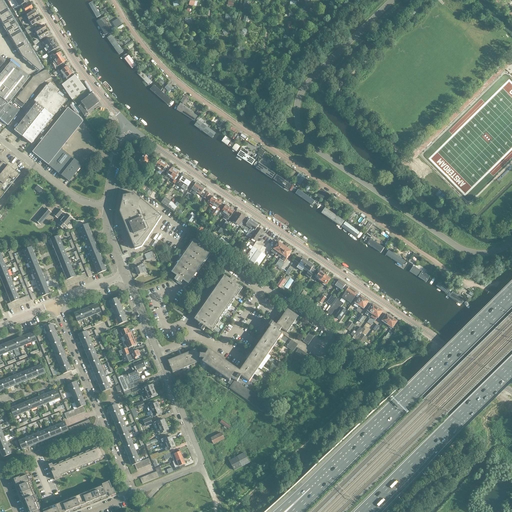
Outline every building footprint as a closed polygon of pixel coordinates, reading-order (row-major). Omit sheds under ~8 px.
[(21,30),(3,0),(0,0),(0,22),(21,58),(23,59),(38,72),(44,68),(32,47),(29,43),(26,38),(21,30)] [(15,0),(19,6),(13,9),(13,10),(15,12),(28,4),(25,0),(15,0)] [(466,9),(461,4),(456,0),(443,0),(452,9),(453,8),(455,10),(454,11),(459,17),(466,9)] [(92,2),(89,4),(97,18),(101,16),(92,2)] [(22,10),(23,13),(24,14),(28,12),(31,10),(30,9),(32,8),(30,4),(22,8),(23,10),(22,10)] [(26,16),(28,21),(37,16),(34,11),(26,16)] [(37,16),(28,21),(31,26),(40,20),(37,16)] [(103,19),(98,22),(106,35),(111,32),(103,19)] [(34,31),(37,35),(46,30),(43,25),(34,31)] [(222,35),(227,29),(222,25),(217,31),(222,35)] [(46,30),(37,35),(40,40),(49,35),(46,30)] [(112,35),(107,38),(119,55),(123,51),(112,35)] [(43,43),(46,48),(53,43),(50,38),(43,43)] [(53,43),(46,48),(49,53),(56,48),(53,43)] [(59,52),(54,56),(53,54),(48,57),(46,58),(47,60),(49,59),(51,62),(52,61),(53,63),(62,57),(59,52)] [(129,56),(125,59),(132,69),(136,66),(129,56)] [(62,57),(53,63),(55,65),(53,66),(55,68),(58,66),(65,62),(62,57)] [(11,62),(0,74),(0,115),(10,103),(9,102),(30,77),(11,62)] [(67,66),(60,72),(58,70),(53,74),(55,76),(60,72),(63,75),(70,70),(67,66)] [(33,77),(26,86),(24,85),(23,87),(24,88),(13,102),(21,108),(40,85),(51,77),(46,69),(33,77)] [(70,70),(63,75),(67,80),(74,75),(72,73),(73,73),(70,70)] [(153,82),(142,71),(139,74),(151,85),(153,82)] [(74,75),(67,80),(67,81),(62,85),(72,100),(85,90),(74,75),(74,76),(74,75)] [(43,109),(44,110),(56,94),(59,91),(49,83),(47,86),(46,85),(33,101),(35,103),(43,109)] [(176,105),(176,104),(176,103),(175,103),(167,95),(160,89),(156,87),(156,86),(155,86),(154,86),(153,87),(153,88),(153,89),(154,91),(159,95),(172,106),(173,106),(173,107),(174,107),(175,107),(176,106),(176,105)] [(92,92),(81,101),(88,110),(99,101),(92,92)] [(34,121),(21,137),(31,144),(65,101),(56,94),(44,110),(43,109),(34,121)] [(19,110),(10,103),(0,115),(0,119),(7,125),(19,110)] [(35,103),(23,118),(25,119),(27,116),(34,121),(43,109),(35,103)] [(77,107),(84,116),(88,113),(81,104),(77,107)] [(183,107),(180,105),(177,110),(180,112),(181,111),(195,120),(197,117),(183,108),(183,107)] [(32,152),(48,165),(52,168),(69,182),(82,166),(64,152),(61,149),(82,122),(79,118),(67,108),(32,152)] [(23,118),(13,130),(21,137),(34,121),(27,116),(25,119),(23,118)] [(222,119),(217,126),(221,129),(226,122),(222,119)] [(198,121),(195,125),(212,138),(215,134),(198,121)] [(222,141),(236,150),(239,146),(225,137),(222,141)] [(241,151),(237,155),(252,165),(255,160),(241,151)] [(146,169),(152,160),(144,155),(138,163),(142,166),(142,167),(143,168),(144,167),(146,169)] [(158,161),(155,166),(153,168),(154,169),(155,168),(159,170),(164,162),(160,160),(159,162),(158,161)] [(0,198),(18,176),(1,162),(0,163),(0,198)] [(167,165),(164,162),(159,170),(161,172),(160,173),(161,174),(162,175),(167,168),(166,167),(167,165)] [(260,164),(257,169),(272,179),(275,174),(260,164)] [(169,169),(167,173),(165,173),(163,177),(165,178),(168,180),(170,178),(175,170),(172,168),(170,170),(169,169)] [(179,173),(175,170),(170,178),(174,180),(175,179),(176,180),(179,176),(178,175),(179,173)] [(181,187),(188,177),(184,174),(178,183),(180,184),(179,186),(181,187)] [(301,184),(306,179),(300,174),(295,180),(301,184)] [(291,186),(280,176),(277,180),(288,190),(291,186)] [(193,180),(188,177),(181,187),(184,189),(185,188),(187,189),(193,180)] [(192,189),(193,190),(191,193),(194,195),(196,192),(197,193),(201,186),(196,183),(192,189)] [(38,184),(35,188),(40,193),(43,189),(38,184)] [(205,189),(201,186),(197,193),(202,196),(205,190),(204,190),(205,189)] [(323,189),(319,196),(326,201),(331,194),(323,189)] [(211,194),(205,190),(202,196),(202,197),(207,200),(211,194)] [(315,201),(298,190),(296,193),(312,204),(315,201)] [(125,197),(122,212),(136,247),(141,246),(159,217),(133,196),(125,197)] [(210,198),(208,201),(209,201),(208,202),(208,203),(210,205),(210,204),(213,206),(218,199),(214,196),(211,200),(210,198)] [(168,208),(172,202),(165,197),(161,204),(168,208)] [(222,202),(218,199),(213,206),(212,208),(214,210),(212,214),(215,216),(216,215),(221,208),(223,206),(220,204),(222,202)] [(173,212),(178,206),(172,202),(168,208),(173,212)] [(226,205),(223,209),(221,208),(216,215),(218,217),(220,215),(224,217),(224,216),(225,217),(231,208),(226,205)] [(231,208),(225,217),(224,217),(228,220),(229,218),(234,211),(231,208)] [(344,221),(325,208),(322,213),(340,226),(344,221)] [(65,216),(61,214),(63,212),(59,209),(54,215),(58,218),(61,221),(58,224),(64,230),(67,227),(68,228),(74,220),(67,214),(65,216)] [(43,212),(36,220),(40,224),(48,216),(43,212)] [(238,213),(233,221),(233,222),(239,226),(244,217),(238,213)] [(187,219),(192,222),(195,217),(191,214),(187,219)] [(248,232),(255,222),(250,219),(247,224),(245,222),(241,227),(248,232)] [(255,222),(248,232),(247,232),(252,236),(255,232),(255,231),(259,225),(255,222)] [(360,232),(346,222),(342,227),(356,237),(360,232)] [(87,224),(79,228),(81,234),(90,230),(87,224)] [(256,241),(263,231),(259,228),(252,238),(256,241)] [(90,230),(81,234),(84,239),(92,236),(90,230)] [(50,240),(53,245),(61,242),(59,236),(50,240)] [(92,236),(84,239),(86,245),(94,242),(92,236)] [(221,238),(218,243),(226,249),(229,244),(221,238)] [(177,276),(176,278),(174,280),(177,281),(176,282),(181,285),(184,281),(188,284),(211,251),(204,246),(206,244),(201,241),(200,243),(194,239),(172,272),(177,276)] [(371,239),(367,244),(381,253),(384,248),(371,239)] [(61,242),(53,245),(55,251),(63,248),(61,242)] [(94,242),(86,245),(88,251),(97,247),(94,242)] [(273,249),(274,250),(272,252),(276,255),(283,245),(278,242),(273,249)] [(287,248),(283,245),(276,255),(280,258),(287,248)] [(31,247),(23,251),(25,257),(34,253),(31,247)] [(97,247),(88,251),(91,257),(99,253),(97,247)] [(266,256),(254,247),(244,260),(257,269),(266,256)] [(63,248),(55,251),(57,257),(66,253),(63,248)] [(292,251),(287,248),(280,258),(275,266),(280,269),(284,263),(287,258),(292,251)] [(389,251),(386,255),(403,266),(405,262),(389,251)] [(151,252),(144,255),(146,260),(153,257),(151,252)] [(34,253),(25,257),(28,262),(36,259),(34,253)] [(66,253),(57,257),(60,263),(68,259),(66,253)] [(99,253),(91,257),(93,262),(102,259),(99,253)] [(299,264),(305,268),(309,262),(303,258),(299,264)] [(36,259),(28,262),(30,268),(38,265),(36,259)] [(68,259),(60,263),(62,268),(71,265),(68,259)] [(102,259),(93,262),(96,268),(104,265),(102,259)] [(315,269),(316,267),(314,266),(309,262),(305,268),(310,271),(307,275),(311,278),(316,270),(315,269)] [(138,275),(146,272),(143,264),(139,265),(140,266),(135,268),(138,275)] [(38,265),(30,268),(32,274),(41,270),(38,265)] [(71,265),(62,268),(64,274),(73,271),(71,265)] [(104,265),(96,268),(98,274),(106,270),(104,265)] [(429,277),(413,266),(410,272),(426,282),(429,277)] [(321,270),(319,269),(314,276),(316,277),(316,278),(321,281),(326,275),(320,271),(321,270)] [(41,270),(32,274),(35,280),(43,276),(41,270)] [(8,271),(0,273),(0,275),(2,280),(10,276),(8,271)] [(73,271),(64,274),(67,280),(69,279),(71,278),(74,277),(75,277),(73,271)] [(225,275),(210,296),(195,319),(200,323),(199,326),(200,327),(199,328),(203,331),(206,327),(211,331),(241,287),(235,282),(236,280),(232,277),(230,279),(225,275)] [(331,279),(326,275),(321,281),(327,285),(331,279)] [(10,276),(2,280),(4,286),(12,282),(10,276)] [(43,276),(35,280),(37,285),(45,282),(43,276)] [(281,287),(286,280),(282,277),(277,285),(281,287)] [(290,277),(285,287),(290,289),(294,279),(290,277)] [(335,286),(337,287),(336,289),(339,291),(340,289),(342,290),(345,285),(339,280),(335,286)] [(12,282),(4,286),(6,291),(15,288),(12,282)] [(45,282),(37,285),(39,291),(48,288),(45,282)] [(447,289),(439,283),(436,286),(445,292),(445,293),(447,295),(450,290),(448,288),(447,289)] [(349,287),(342,297),(346,300),(353,290),(349,287)] [(15,288),(6,291),(9,297),(11,296),(17,294),(15,288)] [(48,288),(39,291),(42,297),(50,293),(48,288)] [(353,290),(346,300),(350,303),(357,293),(353,290)] [(301,301),(305,296),(307,293),(304,291),(298,299),(301,301)] [(464,299),(452,292),(449,297),(461,304),(464,299)] [(17,294),(11,296),(9,297),(11,303),(13,302),(15,301),(18,300),(19,300),(17,294)] [(337,299),(332,295),(327,303),(332,306),(337,299)] [(365,298),(361,295),(355,303),(360,306),(365,298)] [(109,302),(112,307),(120,304),(118,298),(109,302)] [(369,301),(365,298),(360,306),(364,309),(369,301)] [(332,307),(337,311),(342,303),(337,299),(332,307)] [(101,313),(97,304),(92,307),(95,315),(101,313)] [(120,304),(112,307),(114,313),(122,310),(120,304)] [(372,304),(367,311),(365,314),(370,318),(371,317),(377,308),(372,304)] [(95,315),(92,307),(86,309),(89,317),(95,315)] [(382,311),(377,308),(371,317),(376,320),(377,318),(378,318),(382,311)] [(89,317),(86,309),(80,311),(84,320),(89,317)] [(272,327),(247,363),(240,373),(209,351),(207,355),(206,354),(198,354),(197,354),(196,350),(169,362),(168,360),(168,361),(173,373),(200,361),(199,358),(204,358),(202,361),(230,380),(228,383),(231,386),(229,388),(262,411),(264,408),(266,410),(268,408),(265,406),(267,403),(237,382),(241,376),(249,382),(282,333),(279,332),(281,328),(286,332),(298,315),(288,309),(277,325),(272,321),(269,325),(272,327)] [(122,310),(114,313),(116,319),(125,315),(122,310)] [(84,320),(80,311),(74,314),(78,322),(84,320)] [(382,321),(382,322),(381,324),(385,326),(386,325),(387,325),(392,318),(386,314),(382,321)] [(125,315),(116,319),(119,325),(127,321),(125,315)] [(397,322),(392,318),(387,325),(388,326),(387,327),(391,329),(391,328),(392,329),(397,322)] [(350,331),(354,325),(350,322),(345,328),(350,331)] [(376,332),(380,326),(374,322),(372,325),(370,324),(364,333),(368,336),(373,330),(376,332)] [(53,324),(45,328),(47,334),(55,330),(53,324)] [(357,336),(362,329),(360,327),(356,332),(354,330),(351,335),(354,337),(353,338),(355,339),(357,336)] [(130,333),(128,329),(120,332),(122,337),(124,336),(126,342),(134,339),(133,335),(132,336),(131,333),(130,333)] [(55,330),(47,334),(49,340),(58,336),(55,330)] [(87,331),(79,335),(81,341),(89,337),(87,331)] [(37,341),(33,333),(27,335),(31,344),(37,341)] [(363,344),(367,338),(362,334),(357,340),(363,344)] [(31,344),(27,335),(22,337),(25,346),(31,344)] [(58,336),(49,340),(52,345),(60,342),(58,336)] [(25,346),(22,337),(16,340),(19,348),(25,346)] [(89,337),(81,341),(83,346),(92,343),(89,337)] [(134,339),(126,342),(128,348),(136,345),(135,342),(136,342),(134,339)] [(19,348),(16,340),(10,342),(14,350),(19,348)] [(287,347),(290,349),(295,342),(292,340),(287,347)] [(14,350),(10,342),(4,344),(8,353),(14,350)] [(60,342),(52,345),(54,351),(62,348),(60,342)] [(92,343),(83,346),(86,352),(94,349),(92,343)] [(62,348),(54,351),(56,357),(65,353),(62,348)] [(138,350),(131,353),(130,354),(127,348),(122,351),(124,356),(126,355),(129,362),(137,359),(137,357),(140,355),(138,350)] [(94,349),(86,352),(88,358),(96,354),(94,349)] [(65,353),(56,357),(59,362),(67,359),(65,353)] [(96,354),(88,358),(90,363),(99,360),(96,354)] [(268,354),(260,368),(262,369),(271,355),(268,354)] [(67,359),(59,362),(61,368),(69,365),(67,359)] [(99,360),(90,363),(93,369),(101,366),(99,360)] [(143,360),(134,364),(133,362),(130,364),(133,370),(128,372),(130,377),(138,373),(144,371),(142,368),(145,367),(143,360)] [(42,365),(36,367),(39,376),(45,373),(42,365)] [(69,365),(61,368),(63,374),(72,371),(69,365)] [(101,366),(93,369),(95,375),(103,372),(101,366)] [(36,367),(30,370),(34,378),(39,376),(36,367)] [(138,373),(130,377),(124,379),(123,375),(119,368),(115,370),(124,391),(142,384),(138,373)] [(30,370),(24,372),(28,380),(34,378),(30,370)] [(24,372),(19,374),(22,383),(28,380),(24,372)] [(103,372),(95,375),(97,381),(106,377),(103,372)] [(19,374),(13,377),(16,385),(22,383),(19,374)] [(13,377),(7,379),(11,387),(16,385),(13,377)] [(106,377),(97,381),(100,386),(108,383),(106,377)] [(7,379),(2,381),(5,390),(11,387),(7,379)] [(76,382),(68,385),(70,391),(78,388),(76,382)] [(108,383),(100,386),(102,392),(104,392),(106,397),(112,395),(110,389),(108,383)] [(144,390),(145,393),(154,390),(153,387),(154,386),(153,384),(142,388),(143,391),(144,390)] [(78,388),(70,391),(72,397),(81,393),(78,388)] [(60,398),(57,390),(51,392),(54,400),(60,398)] [(155,393),(154,390),(145,393),(142,395),(141,396),(143,401),(157,395),(156,393),(155,393)] [(54,400),(51,392),(45,394),(48,403),(54,400)] [(81,393),(72,397),(75,402),(83,399),(81,393)] [(116,395),(120,403),(125,401),(122,393),(116,395)] [(48,403),(45,394),(39,397),(43,405),(48,403)] [(43,405),(39,397),(33,399),(37,407),(43,405)] [(37,407),(33,399),(28,401),(31,410),(37,407)] [(83,399),(75,402),(77,408),(78,408),(80,407),(83,406),(86,405),(83,399)] [(31,410),(28,401),(22,404),(25,412),(31,410)] [(149,408),(150,411),(159,408),(157,402),(147,406),(148,408),(149,408)] [(25,412),(22,404),(16,406),(20,414),(25,412)] [(117,404),(108,408),(111,414),(119,410),(117,404)] [(20,414),(16,406),(10,409),(14,417),(20,414)] [(159,408),(150,411),(152,415),(151,415),(152,417),(161,413),(159,408)] [(119,410),(111,414),(113,420),(122,416),(119,410)] [(122,416),(113,420),(116,425),(124,422),(122,416)] [(156,425),(158,428),(166,425),(164,419),(154,423),(155,425),(156,425)] [(223,419),(220,422),(229,428),(232,425),(223,419)] [(65,422),(59,425),(62,433),(68,431),(67,429),(65,422)] [(124,422),(116,425),(118,431),(126,428),(124,422)] [(59,425),(53,427),(56,435),(62,433),(59,425)] [(166,425),(158,428),(159,432),(158,432),(159,434),(168,431),(166,425)] [(53,427),(47,429),(51,438),(56,435),(53,427)] [(126,428),(118,431),(120,437),(129,433),(126,428)] [(47,429),(41,432),(45,440),(51,438),(47,429)] [(41,432),(36,434),(39,442),(45,440),(41,432)] [(129,433),(120,437),(123,442),(131,439),(129,433)] [(214,445),(224,439),(221,433),(211,438),(214,445)] [(36,434),(30,436),(33,445),(39,442),(36,434)] [(30,436),(24,438),(28,447),(33,445),(30,436)] [(163,442),(165,445),(173,442),(171,436),(161,440),(162,442),(163,442)] [(151,444),(161,440),(160,440),(160,437),(152,440),(149,442),(145,443),(147,447),(152,445),(151,444)] [(24,438),(18,441),(22,449),(28,447),(24,438)] [(131,439),(123,442),(125,448),(133,445),(131,439)] [(6,442),(0,444),(0,451),(8,448),(6,442)] [(173,442),(165,445),(163,446),(166,451),(175,447),(173,442)] [(62,475),(104,458),(99,445),(96,446),(96,448),(94,449),(95,450),(91,452),(90,450),(87,451),(88,453),(84,454),(84,453),(81,454),(81,456),(78,457),(77,456),(74,457),(75,458),(71,460),(70,458),(67,459),(68,461),(64,463),(64,461),(61,462),(61,464),(60,464),(57,465),(57,464),(53,465),(52,464),(49,465),(55,480),(56,480),(62,477),(62,475)] [(133,445),(125,448),(127,454),(136,450),(133,445)] [(8,448),(0,451),(2,457),(11,454),(8,448)] [(136,450),(127,454),(130,460),(138,456),(136,450)] [(180,451),(174,454),(173,452),(166,455),(164,456),(165,460),(171,457),(171,459),(173,458),(174,461),(183,458),(180,451)] [(234,471),(250,463),(244,452),(229,461),(234,471)] [(138,456),(130,460),(132,466),(134,465),(137,463),(140,462),(138,456)] [(183,458),(174,461),(177,467),(172,469),(172,468),(167,470),(168,474),(181,469),(179,466),(185,464),(183,458)] [(156,468),(159,477),(164,475),(160,466),(156,468)] [(109,493),(110,497),(116,494),(113,487),(112,488),(110,482),(102,485),(103,486),(43,510),(44,511),(42,511),(40,511),(39,510),(40,509),(29,483),(31,482),(28,475),(21,478),(20,477),(14,479),(17,485),(20,484),(21,485),(20,486),(22,490),(20,491),(21,494),(23,493),(25,497),(23,498),(24,500),(26,500),(27,504),(26,504),(27,507),(28,506),(30,510),(29,511),(28,511),(65,511),(67,511),(69,511),(70,511),(70,510),(74,509),(74,510),(77,509),(76,508),(80,506),(81,507),(84,506),(83,505),(87,503),(88,505),(90,504),(90,502),(94,500),(94,502),(97,501),(96,499),(100,498),(101,499),(104,498),(103,497),(107,495),(107,494),(109,493)]
